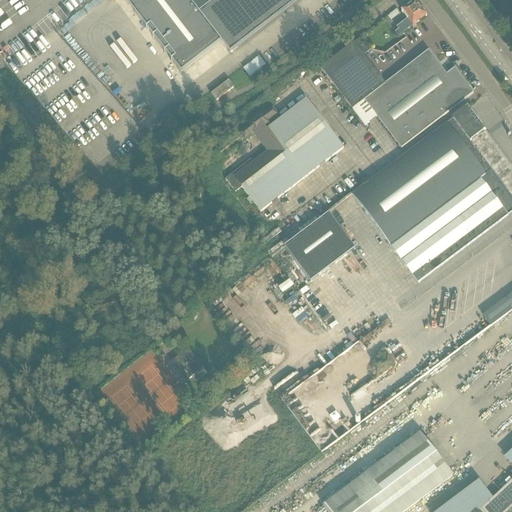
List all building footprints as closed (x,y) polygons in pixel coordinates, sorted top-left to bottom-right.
[(216,0),(199,14),(188,0),(124,0),(181,73),(221,42),(230,54),(299,0),(216,0)] [(188,0),(199,14),(216,0),(188,0)] [(415,1),(401,12),(407,20),(397,27),(399,30),(395,33),(398,37),(426,16),(415,1)] [(321,70),(353,110),(365,127),(377,118),(401,149),(473,94),(454,70),(447,76),(428,52),(386,85),(364,56),(371,50),(362,38),(321,70)] [(259,56),(243,69),(250,78),(266,66),(259,56)] [(228,81),(224,84),(229,91),(234,88),(228,81)] [(229,91),(224,84),(210,95),(216,102),(229,91)] [(251,160),(225,180),(234,192),(241,187),(261,213),(344,149),(306,100),(271,127),(257,139),(267,152),(253,163),(251,160)] [(511,168),(467,108),(448,123),(351,195),(417,283),(511,212),(511,168)] [(249,127),(241,134),(245,139),(253,133),(257,139),(271,127),(268,123),(278,115),(273,109),(265,115),(263,113),(247,125),(249,127)] [(79,141),(84,146),(90,140),(78,127),(76,129),(83,136),(79,141)] [(329,214),(284,248),(310,283),(355,249),(329,214)] [(189,350),(185,353),(175,361),(191,380),(200,372),(205,369),(189,350)] [(420,434),(324,506),(328,511),(406,511),(453,477),(420,434)] [(511,481),(481,510),(482,511),(506,511),(511,508),(511,481)]
